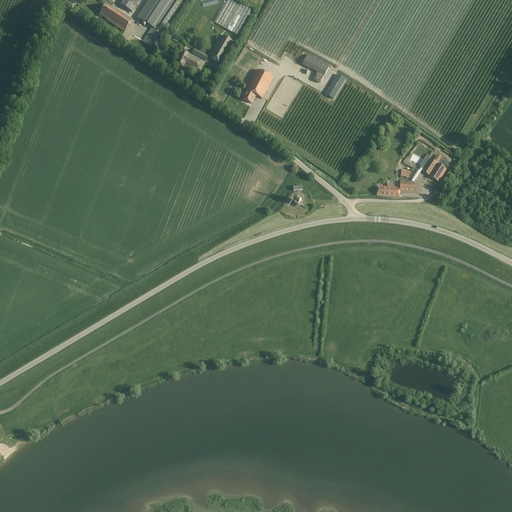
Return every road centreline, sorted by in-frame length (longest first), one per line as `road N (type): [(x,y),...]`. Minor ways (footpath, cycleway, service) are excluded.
road 1 (tertiary): [(352,219),(225,252),(0,383)]
road 2 (tertiary): [(352,219),(346,204),(272,144),(57,0)]
road 3 (tertiary): [(511,263),(444,232),(352,219)]
road 4 (unclassified): [(0,153),(57,0)]
